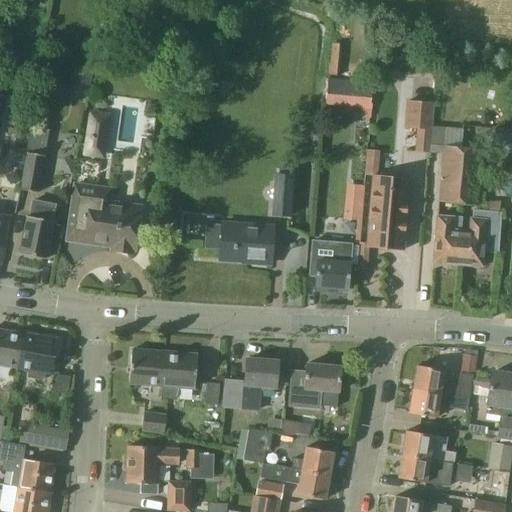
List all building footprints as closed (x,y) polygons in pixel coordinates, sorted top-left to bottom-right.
[(328,76),(339,77),(341,45),(331,44),(328,76)] [(69,93),(89,97),(94,72),(73,68),(69,93)] [(350,105),(369,106),(371,83),(327,79),(325,102),(350,105)] [(405,129),(430,132),(432,104),(407,102),(405,129)] [(82,157),(103,160),(110,116),(88,113),(84,138),(83,149),(82,157)] [(21,191),(37,193),(48,131),(31,128),(21,191)] [(452,204),(458,148),(461,148),(462,130),(460,130),(443,129),(437,202),(452,204)] [(476,206),(482,150),(461,148),(458,148),(452,204),(476,206)] [(379,173),(379,150),(366,150),(366,173),(379,173)] [(271,217),(291,218),(294,177),(274,176),(271,217)] [(366,248),(402,252),(409,179),(372,176),(366,248)] [(111,191),(74,186),(66,241),(112,247),(111,252),(130,255),(131,250),(135,250),(140,208),(109,204),(111,191)] [(364,187),(345,186),(342,219),(362,221),(364,187)] [(25,216),(18,253),(46,259),(53,221),(56,206),(31,201),(28,217),(25,216)] [(455,266),(481,268),(483,253),(497,255),(500,213),(472,211),(471,220),(470,220),(469,232),(458,231),(455,266)] [(0,263),(10,217),(0,214),(0,263)] [(432,264),(455,266),(458,231),(451,231),(452,218),(436,217),(432,264)] [(205,225),(204,250),(219,251),(218,260),(270,264),(272,228),(220,225),(220,226),(205,225)] [(311,241),(308,277),(315,278),(314,287),(317,287),(316,291),(330,293),(331,289),(346,290),(350,244),(311,241)] [(15,369),(21,335),(0,331),(0,377),(14,380),(15,369)] [(55,340),(21,335),(15,369),(28,371),(27,378),(43,381),(44,373),(49,374),(55,340)] [(128,385),(160,387),(162,353),(131,351),(128,385)] [(160,400),(173,401),(178,396),(179,389),(194,390),(197,356),(162,353),(160,387),(161,387),(160,400)] [(222,408),(257,411),(259,387),(275,388),(277,362),(245,360),(243,383),(224,381),(222,408)] [(291,376),(289,404),(312,406),(336,408),(338,388),(339,368),(306,365),(305,373),(301,373),(292,372),(291,376)] [(416,367),(412,389),(469,399),(473,376),(459,373),(456,387),(450,386),(441,384),(444,371),(416,367)] [(496,439),(511,441),(511,376),(491,374),(484,415),(499,417),(496,439)] [(204,405),(217,406),(218,385),(205,384),(204,405)] [(408,414),(436,419),(438,403),(468,409),(469,399),(412,389),(408,414)] [(141,433),(163,435),(165,416),(143,413),(141,433)] [(282,432),(303,436),(305,424),(284,420),(282,432)] [(19,442),(42,446),(45,428),(22,424),(19,442)] [(242,460),(262,464),(264,451),(268,452),(271,434),(248,430),(242,460)] [(401,458),(457,467),(458,464),(453,464),(455,454),(430,450),(433,436),(405,432),(401,458)] [(488,468),(509,472),(511,453),(511,447),(492,444),(488,468)] [(139,496),(156,496),(157,464),(178,465),(178,451),(158,450),(158,448),(127,447),(125,484),(140,484),(139,496)] [(291,470),(328,477),(332,453),(305,448),(303,461),(293,459),(291,470)] [(185,469),(199,469),(200,452),(185,452),(185,469)] [(17,487),(49,493),(54,466),(3,457),(1,471),(11,473),(9,486),(17,487)] [(440,486),(454,488),(457,467),(401,458),(397,479),(425,484),(427,471),(442,474),(440,486)] [(296,496),(324,501),(328,477),(291,470),(291,471),(261,465),(259,478),(298,485),(296,496)] [(257,482),(254,497),(280,502),(283,487),(257,482)] [(166,511),(188,511),(189,483),(167,483),(166,511)] [(45,511),(49,493),(17,487),(13,511),(45,511)] [(278,511),(280,502),(254,497),(252,497),(249,511),(278,511)] [(394,497),(391,511),(450,511),(451,507),(394,497)] [(472,511),(502,511),(504,506),(497,505),(475,501),(472,511)] [(228,510),(228,504),(209,503),(208,511),(239,511),(240,511),(228,510)]
